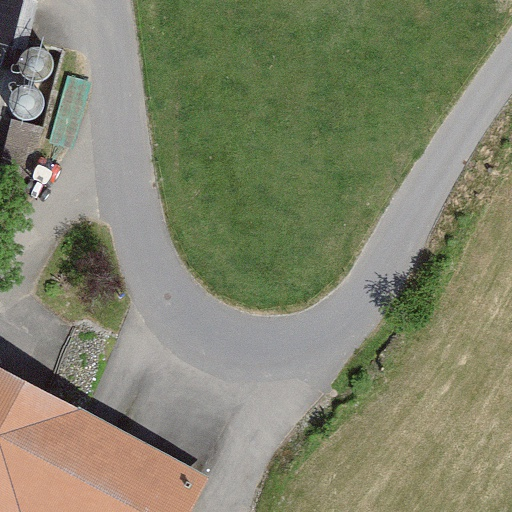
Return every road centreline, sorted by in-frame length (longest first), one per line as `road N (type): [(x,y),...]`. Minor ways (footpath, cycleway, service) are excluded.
road 1 (residential): [(108,105),(130,281),(212,346),(290,347),(349,309),(511,61)]
road 2 (unclassified): [(0,269),(108,105)]
